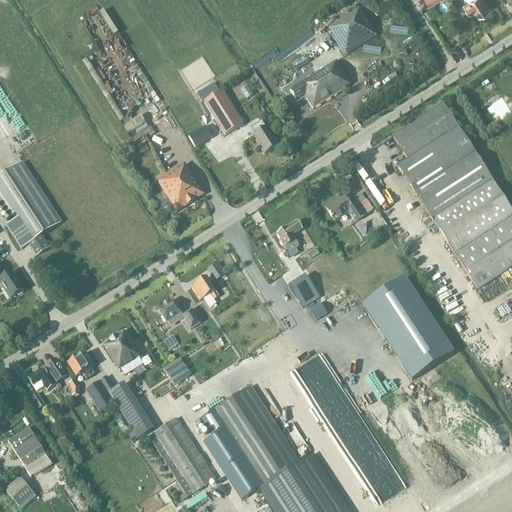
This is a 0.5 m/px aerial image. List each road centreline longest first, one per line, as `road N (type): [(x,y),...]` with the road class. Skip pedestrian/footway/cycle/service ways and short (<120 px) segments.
road 1 (unclassified): [(511,38),(0,367)]
road 2 (track): [(243,511),(178,408),(152,419),(75,319)]
